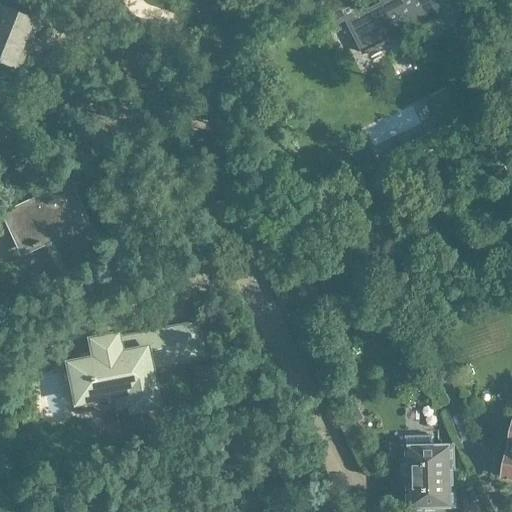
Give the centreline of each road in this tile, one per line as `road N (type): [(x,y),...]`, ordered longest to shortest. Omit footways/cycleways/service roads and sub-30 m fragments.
road 1 (residential): [(356,511),(208,197)]
road 2 (residential): [(208,197),(170,190),(156,168),(161,137),(189,127)]
